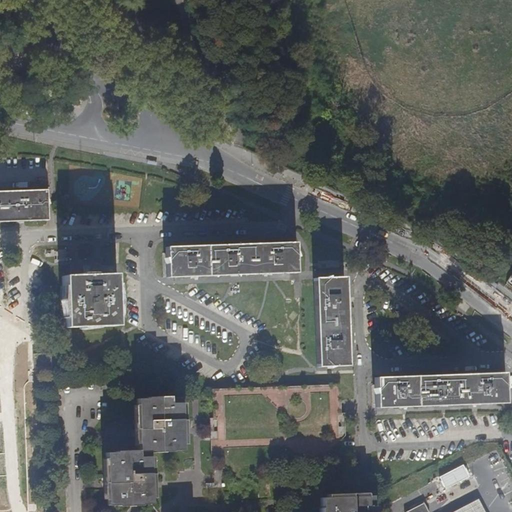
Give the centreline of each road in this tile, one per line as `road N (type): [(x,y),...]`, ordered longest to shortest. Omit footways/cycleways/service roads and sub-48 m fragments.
road 1 (residential): [(511,357),(362,362),(367,439),(511,433)]
road 2 (residential): [(0,238),(277,225),(296,199)]
road 3 (residential): [(511,324),(422,256),(296,199)]
road 4 (track): [(235,125),(119,56),(77,0)]
road 5 (residential): [(296,199),(211,162),(152,150)]
